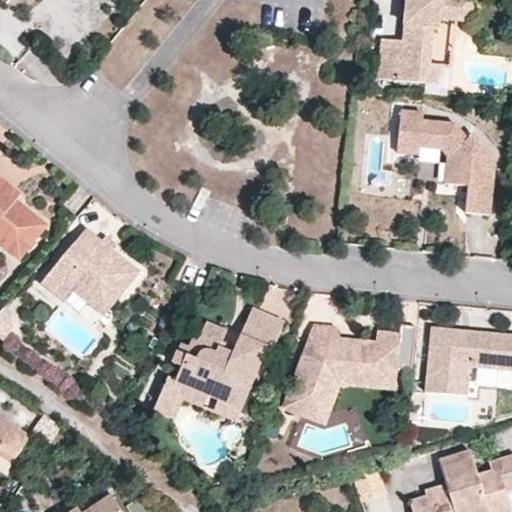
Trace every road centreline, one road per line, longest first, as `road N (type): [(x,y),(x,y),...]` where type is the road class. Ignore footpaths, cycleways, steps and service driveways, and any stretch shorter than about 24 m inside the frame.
road 1 (residential): [(0,79),(104,174),(221,250),(328,274),(511,291)]
road 2 (track): [(0,363),(195,511)]
